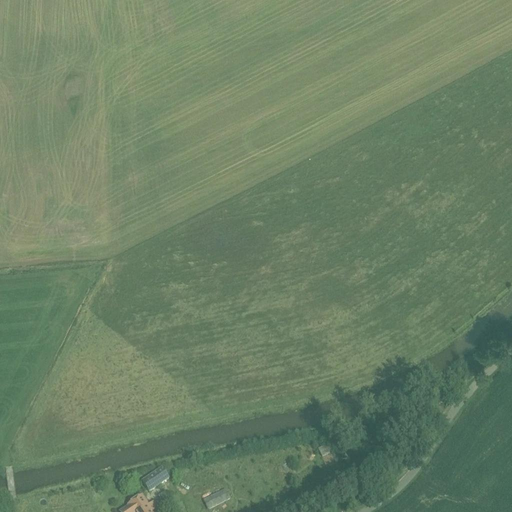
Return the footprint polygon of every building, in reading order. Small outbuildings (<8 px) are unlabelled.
[(472,388),(484,378),(479,372),(467,383),(472,388)] [(317,449),(321,457),(332,451),(328,444),(317,449)] [(141,482),(149,493),(169,479),(162,468),(141,482)] [(203,500),(207,510),(230,500),(225,489),(203,500)] [(151,511),(142,497),(128,506),(129,507),(119,511),(151,511)]
